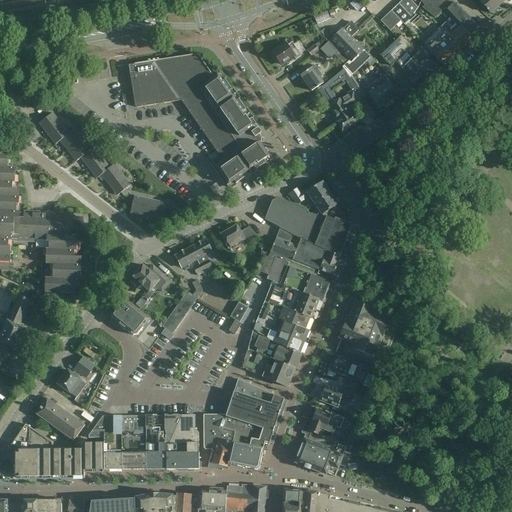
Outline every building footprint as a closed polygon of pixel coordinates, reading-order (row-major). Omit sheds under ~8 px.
[(354,0),(351,3),(350,4),(354,8),(358,12),(359,11),(364,6),(357,0),(354,0)] [(410,0),(401,0),(399,3),(411,16),(417,8),(410,0)] [(430,0),(423,7),(436,18),(446,8),(453,16),(460,24),(459,25),(472,39),(481,31),(451,0),(430,0)] [(502,4),(498,0),(479,0),(480,0),(479,1),(491,14),(502,4)] [(399,3),(391,10),(405,25),(410,19),(409,18),(411,17),(411,16),(399,3)] [(405,25),(391,10),(380,21),(390,31),(396,25),(399,27),(403,23),(405,25)] [(327,11),(314,17),(317,25),(330,19),(327,11)] [(446,23),(441,27),(449,36),(451,34),(464,47),(472,39),(459,25),(460,24),(453,16),(450,19),(446,23)] [(359,55),(364,50),(352,38),(360,30),(351,21),(343,29),(332,41),(340,50),(350,60),(357,53),(359,55)] [(464,47),(451,34),(449,36),(441,27),(423,44),(425,46),(432,54),(443,66),(464,47)] [(327,33),(323,36),(329,42),(333,39),(327,33)] [(395,61),(412,46),(401,35),(380,55),(391,65),(395,61)] [(294,44),(291,39),(286,43),(272,53),(272,54),(271,54),(275,60),(277,59),(280,64),(284,61),(285,63),(293,57),(295,59),(301,55),(300,54),(304,50),(298,41),(294,44)] [(327,46),(322,50),(330,59),(335,54),(346,64),(346,65),(348,63),(351,60),(350,60),(340,50),(332,41),(331,42),(327,46)] [(320,49),(315,44),(307,50),(311,56),(320,49)] [(428,58),(432,54),(425,46),(421,50),(418,48),(416,50),(418,53),(413,58),(417,62),(415,63),(421,68),(423,66),(433,77),(440,71),(428,58)] [(345,66),(343,68),(343,69),(348,76),(350,79),(352,77),(353,76),(371,57),(364,50),(360,54),(359,55),(357,53),(350,60),(351,60),(348,63),(346,65),(345,66)] [(196,55),(195,55),(129,65),(129,66),(135,106),(136,107),(137,108),(138,108),(181,100),(216,151),(209,157),(213,162),(230,188),(271,160),(260,143),(261,143),(262,138),(260,134),(261,133),(261,132),(261,131),(260,129),(259,129),(258,128),(257,129),(256,129),(254,126),(256,125),(221,74),(215,78),(200,57),(200,56),(199,56),(198,55),(197,55),(196,55)] [(413,58),(402,68),(408,75),(407,76),(419,90),(433,77),(423,66),(421,68),(415,63),(417,62),(413,58)] [(312,67),(301,74),(312,90),(323,82),(320,78),(323,76),(316,65),(313,67),(312,67)] [(350,79),(348,76),(343,69),(324,85),(326,89),(320,93),(328,105),(328,106),(337,121),(336,122),(342,131),(358,121),(353,112),(352,113),(349,108),(360,102),(358,100),(364,96),(364,95),(364,96),(352,77),(350,79)] [(90,80),(109,79),(108,71),(90,72),(90,80)] [(396,91),(391,81),(386,74),(364,88),(374,105),(376,103),(380,109),(384,105),(386,107),(394,102),(393,100),(398,97),(394,92),(396,91)] [(39,123),(47,134),(61,124),(52,113),(39,123)] [(69,135),(61,124),(47,134),(56,144),(60,141),(69,135)] [(60,141),(68,151),(81,141),(74,131),(69,135),(60,141)] [(76,162),(81,158),(89,152),(81,141),(68,151),(76,162)] [(89,152),(81,158),(89,168),(102,158),(94,148),(89,152)] [(0,269),(10,270),(11,247),(8,247),(9,240),(37,241),(37,240),(48,241),(48,243),(50,243),(50,250),(48,249),(47,265),(54,265),(54,279),(46,279),(46,292),(52,293),(51,299),(61,299),(61,294),(72,294),(73,287),(80,288),(81,258),(74,258),(74,251),(77,251),(77,236),(82,237),(83,217),(73,217),(74,214),(25,213),(24,220),(19,219),(19,213),(16,212),(16,205),(19,205),(19,190),(12,190),(13,183),(15,183),(15,168),(9,168),(9,161),(8,161),(8,156),(0,155),(0,269)] [(101,175),(110,169),(102,158),(89,168),(97,179),(101,175)] [(110,169),(101,175),(109,185),(123,175),(115,165),(110,169)] [(131,186),(123,175),(109,185),(117,196),(121,193),(124,196),(129,193),(126,189),(131,186)] [(315,204),(330,194),(322,182),(315,187),(313,186),(301,193),(297,188),(287,194),(298,204),(303,200),(310,196),(315,204)] [(339,207),(330,194),(315,204),(319,210),(315,213),(314,212),(311,214),(327,217),(328,212),(332,209),(333,211),(339,207)] [(147,217),(150,200),(134,196),(130,213),(147,217)] [(265,220),(282,226),(304,235),(311,214),(309,214),(305,208),(279,199),(272,201),(265,220)] [(167,204),(150,200),(147,217),(163,221),(167,204)] [(327,217),(311,214),(304,235),(282,226),(273,247),(271,254),(318,273),(318,271),(333,277),(338,263),(344,247),(352,226),(335,219),(335,221),(327,217)] [(241,232),(237,225),(220,235),(229,249),(245,240),(248,244),(258,237),(250,227),(241,232)] [(190,247),(197,260),(200,265),(199,265),(202,271),(205,273),(211,278),(216,273),(206,255),(212,253),(205,240),(190,247)] [(197,260),(190,247),(175,255),(182,268),(197,260)] [(273,247),(257,273),(267,277),(266,279),(272,281),(319,300),(323,302),(330,282),(316,277),(318,273),(271,254),(273,247)] [(148,270),(143,265),(129,281),(137,289),(141,285),(152,295),(158,288),(162,291),(171,282),(152,265),(148,270)] [(199,265),(193,268),(198,277),(205,273),(202,271),(199,265)] [(193,295),(191,297),(197,300),(203,291),(198,280),(192,283),(196,291),(195,292),(195,291),(193,295)] [(264,301),(253,329),(284,344),(300,352),(300,353),(302,353),(311,332),(307,330),(311,319),(319,300),(272,281),(264,301)] [(234,297),(240,301),(242,298),(246,292),(240,288),(234,297)] [(197,300),(186,294),(176,307),(187,314),(197,300)] [(34,301),(20,295),(10,318),(7,317),(5,320),(4,321),(0,319),(0,365),(1,366),(8,348),(15,352),(16,349),(25,329),(23,328),(24,325),(20,323),(29,305),(32,306),(34,301)] [(148,301),(143,296),(135,304),(141,309),(148,301)] [(149,320),(123,299),(111,314),(111,318),(133,336),(137,335),(149,320)] [(373,307),(356,301),(348,321),(346,320),(340,337),(353,342),(351,347),(347,345),(343,354),(383,364),(398,326),(388,322),(390,318),(372,311),(373,307)] [(251,310),(250,309),(244,306),(239,303),(238,302),(230,317),(236,320),(235,320),(242,324),(251,310)] [(183,320),(187,314),(176,307),(173,312),(183,320)] [(173,312),(169,317),(179,325),(183,320),(173,312)] [(169,317),(166,322),(176,330),(179,325),(169,317)] [(242,324),(235,320),(235,321),(228,332),(234,335),(235,335),(241,324),(242,324)] [(176,330),(166,322),(162,327),(164,329),(172,335),(176,330)] [(172,335),(164,329),(161,335),(169,340),(170,341),(172,337),(173,336),(173,335),(172,335)] [(300,352),(253,329),(253,330),(246,349),(248,349),(248,350),(296,368),(302,353),(300,353),(300,352)] [(296,368),(248,350),(242,369),(288,387),(296,368)] [(336,356),(334,355),(328,370),(347,378),(347,377),(363,383),(367,375),(378,379),(381,371),(365,365),(360,363),(359,363),(353,361),(352,362),(337,356),(336,355),(336,356)] [(57,381),(58,383),(57,384),(71,393),(77,397),(86,384),(81,380),(77,377),(80,373),(86,377),(94,366),(83,357),(75,369),(72,373),(68,370),(61,379),(59,378),(57,381)] [(238,380),(226,415),(227,415),(222,430),(235,434),(232,448),(249,451),(250,448),(253,449),(254,447),(263,449),(265,443),(269,444),(284,399),(274,396),(275,395),(238,380)] [(345,391),(331,386),(331,388),(326,386),(323,393),(321,393),(319,398),(321,398),(320,400),(337,407),(340,399),(348,403),(351,395),(344,392),(345,391)] [(85,425),(47,398),(36,414),(73,441),(85,425)] [(327,447),(331,437),(322,434),(323,429),(333,433),(335,427),(340,429),(344,418),(332,413),(331,416),(314,409),(306,429),(305,431),(309,433),(307,439),(306,438),(305,439),(327,447)] [(228,464),(232,448),(235,434),(222,430),(227,415),(226,415),(204,416),(204,444),(205,444),(205,448),(206,449),(213,449),(210,462),(209,462),(209,464),(210,468),(227,467),(228,464)] [(121,470),(146,470),(146,416),(135,417),(121,417),(121,470)] [(146,470),(167,470),(167,444),(182,416),(146,416),(146,470)] [(167,444),(167,470),(195,470),(199,466),(199,462),(199,433),(195,430),(195,416),(182,416),(167,444)] [(88,438),(104,438),(104,423),(108,417),(102,417),(88,436),(88,438)] [(104,443),(104,470),(121,470),(121,417),(108,417),(104,423),(104,438),(104,443)] [(42,450),(52,450),(52,443),(51,443),(26,424),(10,446),(16,450),(16,477),(42,477),(42,450)] [(327,447),(305,439),(304,439),(303,443),(300,445),(299,447),(297,450),(296,453),(296,456),(296,459),(295,463),(326,475),(327,473),(335,477),(348,443),(334,438),(331,437),(327,447)] [(84,471),(104,470),(104,443),(82,444),(82,454),(73,454),(73,450),(52,450),(42,450),(42,477),(84,477),(84,471)] [(232,448),(228,464),(231,465),(231,466),(252,471),(252,469),(255,470),(260,466),(263,449),(254,447),(253,449),(250,448),(249,451),(232,448)] [(227,489),(225,511),(237,511),(238,511),(243,511),(263,511),(266,489),(265,488),(264,487),(243,486),(242,487),(242,488),(227,487),(227,489)] [(225,511),(227,489),(219,488),(215,491),(210,491),(203,491),(199,493),(198,511),(225,511)] [(282,511),(317,511),(319,494),(317,494),(317,493),(306,492),(306,494),(301,494),(301,491),(283,490),(282,511)] [(175,511),(177,496),(172,496),(159,495),(159,494),(149,495),(136,498),(136,508),(136,511),(175,511)] [(190,511),(192,495),(177,494),(177,496),(175,511),(190,511)] [(346,500),(319,494),(317,511),(398,511),(394,511),(379,507),(379,508),(360,503),(346,500)] [(61,511),(62,504),(64,504),(64,500),(62,498),(52,499),(50,501),(37,501),(37,500),(24,500),(24,511),(61,511)] [(90,501),(88,511),(136,511),(136,508),(136,498),(131,498),(94,501),(94,500),(91,501),(90,501)] [(88,511),(90,501),(78,499),(78,501),(70,500),(68,511),(88,511)]
